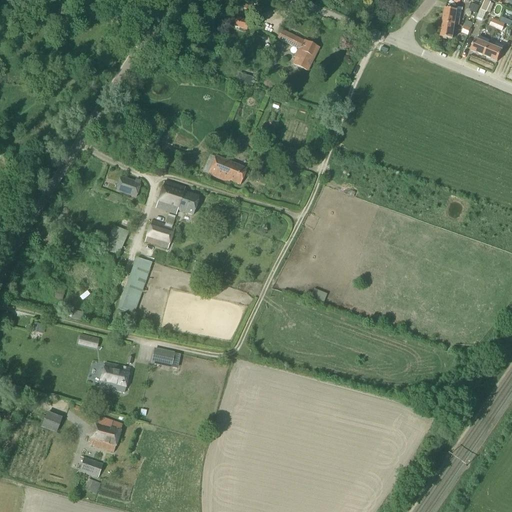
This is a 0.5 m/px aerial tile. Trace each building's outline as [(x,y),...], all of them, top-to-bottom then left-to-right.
[(490,3),(484,1),(480,11),(486,13),(490,3)] [(479,6),(471,3),(468,11),(476,14),(479,6)] [(243,12),(254,16),(256,9),(245,5),(243,12)] [(443,23),(454,25),(458,26),(459,20),(455,19),(456,11),(445,9),(443,23)] [(247,23),(236,19),(233,27),(245,31),(247,23)] [(501,19),(499,23),(504,25),(510,28),(511,23),(501,19)] [(489,26),(495,29),(498,23),(492,20),(489,26)] [(454,25),(443,23),(440,37),(441,37),(441,39),(446,39),(447,38),(452,39),(454,25)] [(498,23),(495,29),(501,31),(504,25),(498,23)] [(462,33),(467,35),(470,29),(464,27),(462,33)] [(277,40),(296,49),(292,57),(295,58),(294,60),(308,67),(317,48),(282,31),(277,40)] [(470,51),(484,56),(488,45),(474,40),(470,51)] [(488,45),(484,56),(497,62),(501,51),(488,45)] [(136,141),(155,149),(163,131),(144,123),(136,141)] [(207,175),(229,183),(229,182),(240,185),(246,169),(214,157),(207,175)] [(155,162),(154,169),(161,170),(162,163),(155,162)] [(115,193),(134,199),(139,185),(119,179),(115,193)] [(155,209),(175,215),(177,211),(193,215),(198,197),(182,193),(183,188),(163,182),(155,209)] [(144,242),(167,249),(169,245),(173,233),(172,233),(173,230),(171,229),(174,217),(167,215),(164,227),(150,223),(149,226),(148,226),(145,238),(146,238),(144,242)] [(101,253),(117,260),(128,234),(113,227),(101,253)] [(143,250),(122,309),(134,313),(155,254),(143,250)] [(63,265),(69,266),(72,256),(66,254),(63,265)] [(161,256),(147,299),(159,303),(173,259),(161,256)] [(54,299),(62,301),(64,294),(56,292),(54,299)] [(72,319),(81,322),(83,314),(74,312),(72,319)] [(45,335),(49,326),(40,323),(37,331),(45,335)] [(153,351),(151,364),(171,368),(173,356),(153,351)] [(99,386),(124,392),(129,370),(105,363),(99,386)] [(41,423),(57,432),(65,416),(49,407),(41,423)] [(88,445),(113,453),(122,425),(97,417),(88,445)] [(79,471),(96,477),(101,466),(83,459),(79,471)]
